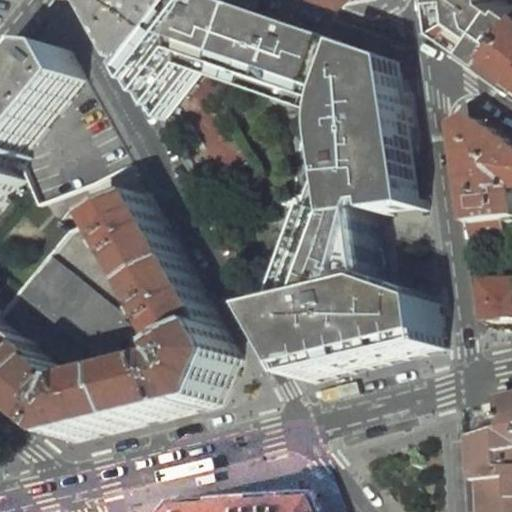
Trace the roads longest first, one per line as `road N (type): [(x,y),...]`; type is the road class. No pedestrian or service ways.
road 1 (residential): [(76,0),(305,427)]
road 2 (residential): [(470,381),(425,45)]
road 3 (tertiary): [(82,480),(305,427)]
road 4 (tertiary): [(305,427),(470,381)]
road 5 (residential): [(297,0),(425,45)]
road 6 (residential): [(474,511),(470,381)]
